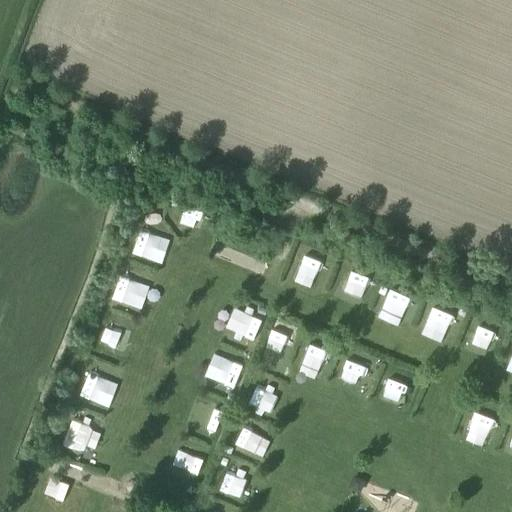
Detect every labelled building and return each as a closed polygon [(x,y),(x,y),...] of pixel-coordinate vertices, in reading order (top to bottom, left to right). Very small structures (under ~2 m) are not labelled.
[(123,239),(138,243),(144,225),(129,221),(123,239)] [(298,247),(292,265),(308,271),(315,253),(298,247)] [(335,285),(353,288),(357,268),(339,265),(335,285)] [(114,271),(109,286),(127,292),(132,276),(114,271)] [(379,303),(398,306),(402,286),(383,282),(379,303)] [(427,298),(420,315),(441,324),(448,307),(427,298)] [(225,325),(246,334),(255,312),(234,304),(225,325)] [(464,339),(481,345),(489,322),(472,316),(464,339)] [(97,318),(91,336),(109,342),(115,324),(97,318)] [(334,370),(351,378),(360,359),(342,351),(334,370)] [(216,387),(226,368),(213,361),(203,379),(216,387)] [(377,389),(397,395),(404,376),(384,369),(377,389)] [(261,404),(267,384),(248,378),(242,399),(261,404)] [(195,402),(191,422),(209,426),(213,406),(195,402)] [(460,426),(476,433),(486,411),(470,404),(460,426)] [(234,423),(229,438),(245,444),(250,429),(234,423)] [(172,439),(163,462),(189,473),(198,450),(172,439)] [(230,490),(236,471),(218,465),(212,485),(230,490)]
